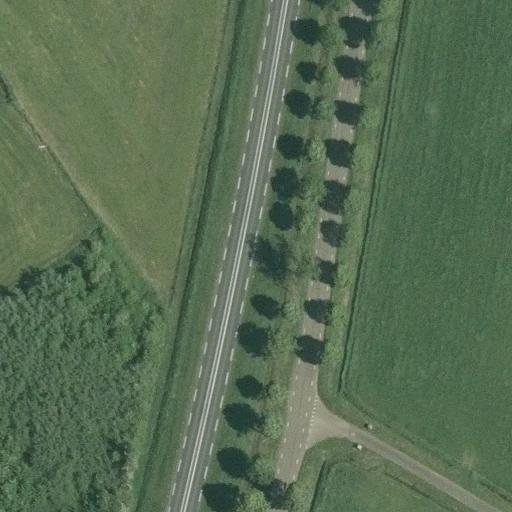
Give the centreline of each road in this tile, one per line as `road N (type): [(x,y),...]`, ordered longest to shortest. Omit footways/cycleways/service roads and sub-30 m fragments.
road 1 (primary): [(181,511),(246,216),(280,0)]
road 2 (unclassified): [(279,511),(300,420),(362,0)]
